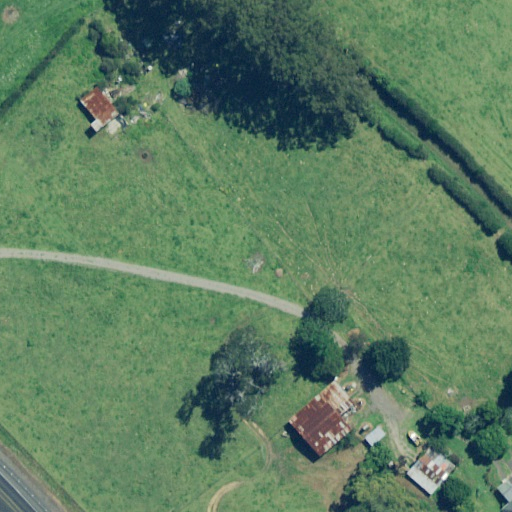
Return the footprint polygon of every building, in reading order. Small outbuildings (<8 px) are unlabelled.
[(118,114),(96,87),(79,100),(96,121),(90,125),(95,132),(118,114)] [(354,405),(334,382),(288,422),(318,457),(349,430),(339,418),(354,405)] [(386,437),(379,428),(365,439),(371,447),(386,437)] [(445,477),(421,456),(406,474),(430,495),(445,477)] [(511,511),(511,477),(497,489),(509,503),(500,511),(501,511),(511,511)]
